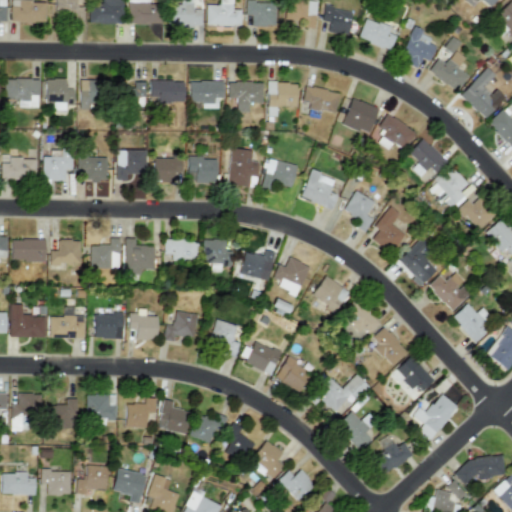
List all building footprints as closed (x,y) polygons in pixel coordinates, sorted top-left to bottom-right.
[(43,1),(16,0),(16,6),(7,5),(7,21),(42,22),(43,1)] [(52,0),(52,19),(80,20),(81,5),(73,5),(73,0),(52,0)] [(85,22),(120,23),(120,0),(99,0),(99,4),(86,4),(85,22)] [(125,0),(125,24),(159,23),(158,2),(145,2),(145,0),(125,0)] [(164,24),(174,24),(174,26),(198,26),(198,9),(190,8),(190,0),(178,0),(178,4),(164,4),(164,24)] [(229,0),(216,0),(216,4),(203,4),(203,25),(237,25),(237,9),(229,9),(229,0)] [(243,0),(242,15),(249,15),(249,26),(271,26),(272,1),(243,0)] [(312,28),(312,0),(283,0),(282,19),(301,20),(301,27),(312,28)] [(511,36),(511,3),(509,0),(507,0),(491,16),(511,37),(511,36)] [(318,20),(326,22),(324,31),(345,36),(350,11),(322,4),(318,20)] [(393,36),(385,33),(387,27),(362,17),(354,37),(387,50),(393,36)] [(426,60),(433,46),(426,43),(429,35),(409,27),(396,58),(415,65),(418,57),(426,60)] [(442,49),(451,54),(457,42),(448,37),(442,49)] [(434,58),(425,72),(454,91),(465,74),(454,68),(461,57),(451,50),(443,63),(434,58)] [(481,118),(496,103),(480,88),(492,75),(483,67),(457,95),(481,118)] [(15,98),(15,107),(35,107),(35,78),(1,78),(1,99),(15,98)] [(42,78),(42,102),(73,103),(73,79),(42,78)] [(76,108),(96,109),(97,80),(77,79),(76,108)] [(181,80),(147,80),(147,97),(156,97),(155,101),(181,102),(181,80)] [(220,81),(186,81),(186,101),(200,102),(200,108),(216,108),(216,98),(220,98),(220,81)] [(294,82),(265,81),(264,114),(273,114),(273,105),(293,106),(294,82)] [(142,82),(131,82),(131,87),(121,87),(120,107),(142,107),(142,82)] [(259,103),(259,82),(225,82),(225,98),(233,98),(234,111),(246,111),(246,103),(259,103)] [(307,103),(306,108),(332,113),(336,92),(302,85),(299,101),(307,103)] [(375,108),(349,97),(338,123),(364,134),(375,108)] [(511,139),(511,137),(510,135),(511,133),(511,121),(499,108),(484,122),(506,145),(511,139)] [(412,132),(383,114),(374,128),(380,133),(374,142),(385,149),(389,142),(401,150),(412,132)] [(432,172),(443,161),(424,143),(428,139),(422,134),(405,152),(415,161),(408,169),(416,176),(426,166),(432,172)] [(256,161),(248,161),(249,150),(227,147),(224,183),(246,186),(247,175),(255,176),(256,161)] [(113,150),(112,176),(141,176),(142,151),(113,150)] [(73,172),(81,172),(81,180),(103,181),(104,156),(74,155),(73,172)] [(0,178),(32,178),(32,157),(0,156),(0,178)] [(61,180),(61,169),(68,169),(68,156),(39,156),(39,180),(61,180)] [(184,181),(213,181),(213,157),(185,157),(184,181)] [(178,158),(151,158),(150,181),(171,182),(171,172),(178,172),(178,158)] [(267,182),(288,187),(293,165),(265,158),(258,187),(266,189),(267,182)] [(425,187),(447,210),(470,189),(447,165),(425,187)] [(328,209),(333,195),(326,192),(331,179),(307,170),(296,197),(328,209)] [(354,219),(350,225),(361,232),(369,218),(363,214),(371,201),(351,190),(340,210),(354,219)] [(466,198),(454,208),(474,230),(492,213),(476,196),(469,202),(466,198)] [(368,239),(390,253),(403,233),(388,223),(393,215),(382,209),(371,227),(375,229),(368,239)] [(502,248),(508,254),(511,250),(511,234),(497,218),(480,233),(498,252),(502,248)] [(86,268),(116,268),(117,238),(106,238),(106,245),(87,244),(86,268)] [(132,245),(132,238),(122,238),(122,279),(138,279),(138,268),(157,268),(157,245),(132,245)] [(41,261),(41,239),(8,239),(8,261),(41,261)] [(76,239),(55,239),(55,250),(47,250),(47,264),(76,264),(76,239)] [(208,263),(208,271),(218,272),(218,266),(227,266),(228,251),(222,251),(223,240),(199,239),(198,262),(208,263)] [(160,254),(169,254),(169,259),(193,260),(194,242),(161,240),(160,254)] [(417,285),(436,267),(413,241),(393,259),(417,285)] [(257,278),(260,264),(268,266),(271,252),(261,250),(260,255),(241,251),(236,274),(257,278)] [(275,264),(267,282),(294,293),(306,265),(285,257),(281,266),(275,264)] [(511,266),(502,277),(511,286),(511,266)] [(424,285),(448,311),(468,291),(450,272),(442,281),(436,274),(424,285)] [(346,292),(323,275),(309,294),(332,311),(346,292)] [(356,331),(359,327),(365,333),(376,323),(354,300),(339,314),(356,331)] [(6,336),(41,337),(42,316),(19,315),(19,304),(6,303),(6,336)] [(449,317),(471,340),(492,321),(479,307),(473,313),(463,303),(449,317)] [(46,337),(81,338),(81,321),(71,321),(71,306),(61,306),(60,316),(46,316),(46,337)] [(133,330),(132,339),(153,339),(154,316),(142,315),(142,308),(134,308),(134,313),(126,312),(125,329),(133,330)] [(194,313),(171,311),(170,325),(161,324),(160,339),(170,340),(171,335),(192,337),(194,313)] [(119,338),(120,314),(91,313),(91,338),(119,338)] [(232,357),(236,342),(235,341),(239,327),(212,319),(205,341),(223,347),(221,354),(232,357)] [(365,340),(389,365),(404,351),(380,326),(365,340)] [(511,359),(511,333),(501,326),(483,354),(506,369),(511,359)] [(277,351),(250,341),(241,363),(268,373),(277,351)] [(392,369),(410,388),(413,385),(419,391),(430,380),(407,355),(392,369)] [(307,368),(282,357),(272,378),(297,389),(307,368)] [(352,373),(338,388),(322,374),(306,392),(329,413),(347,393),(353,399),(365,385),(352,373)] [(82,394),(83,418),(94,417),(94,422),(113,422),(112,404),(105,404),(105,393),(82,394)] [(409,415),(420,423),(414,430),(426,440),(453,405),(437,393),(422,412),(415,407),(409,415)] [(63,404),(45,405),(45,428),(74,427),(73,397),(63,397),(63,404)] [(123,403),(122,427),(143,427),(143,412),(152,412),(152,398),(142,398),(142,403),(123,403)] [(168,407),(170,400),(159,399),(153,428),(182,433),(186,410),(168,407)] [(332,424),(355,449),(371,434),(348,409),(332,424)] [(186,435),(213,444),(222,416),(211,412),(209,419),(192,414),(186,435)] [(222,450),(244,459),(251,440),(238,436),(241,428),(226,422),(219,441),(225,443),(222,450)] [(409,453),(400,441),(393,446),(384,434),(375,441),(380,449),(369,458),(382,475),(409,453)] [(279,451),(263,440),(247,463),(269,478),(278,465),(272,461),(279,451)] [(451,473),(465,460),(472,458),(472,457),(487,454),(488,456),(498,454),(501,473),(488,475),(488,477),(476,479),(475,471),(472,471),(461,483),(451,473)] [(142,473),(113,467),(108,490),(126,494),(125,501),(135,503),(142,473)] [(66,470),(37,469),(37,483),(43,484),(43,494),(66,495),(66,470)] [(285,470),(274,480),(294,501),(312,484),(297,469),(290,475),(285,470)] [(511,509),(511,470),(511,469),(489,490),(510,511),(511,509)] [(0,472),(0,493),(31,494),(31,478),(23,478),(23,473),(0,472)] [(144,495),(150,496),(146,508),(159,511),(169,511),(175,493),(164,489),(167,479),(150,474),(144,495)] [(213,511),(217,505),(198,495),(200,491),(191,486),(178,511),(213,511)] [(445,501),(447,492),(432,489),(430,497),(423,495),(419,509),(433,511),(447,511),(450,502),(445,501)] [(312,511),(334,511),(323,501),(312,511)]
